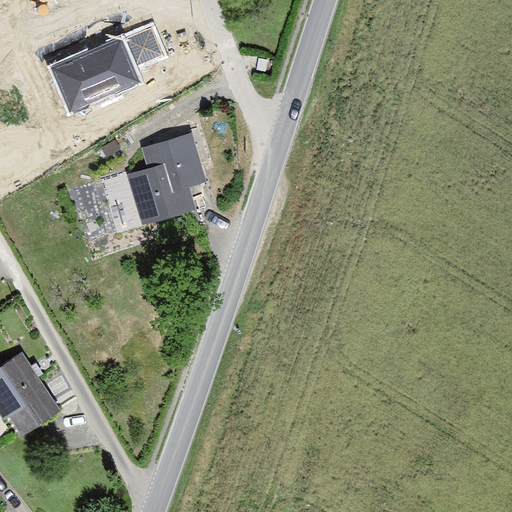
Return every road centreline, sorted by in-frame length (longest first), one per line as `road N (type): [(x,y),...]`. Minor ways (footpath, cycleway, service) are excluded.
road 1 (tertiary): [(158,500),(283,131)]
road 2 (residential): [(158,500),(135,483),(0,244)]
road 3 (residential): [(210,0),(259,117),(283,131)]
road 4 (tertiary): [(283,131),(326,0)]
